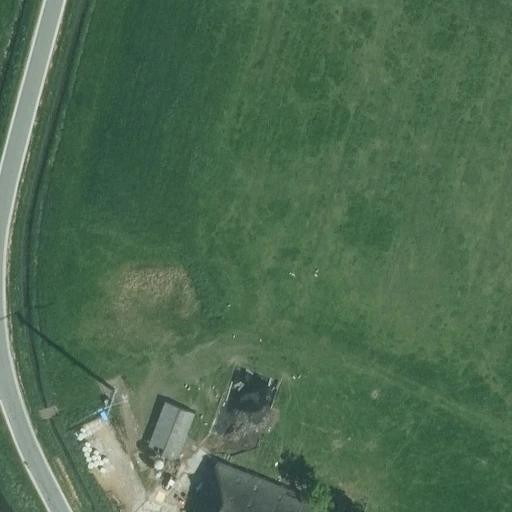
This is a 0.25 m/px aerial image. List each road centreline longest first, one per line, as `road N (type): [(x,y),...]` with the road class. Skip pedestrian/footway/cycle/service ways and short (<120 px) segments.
road 1 (tertiary): [(0,215),(54,0)]
road 2 (tertiary): [(60,511),(2,372)]
